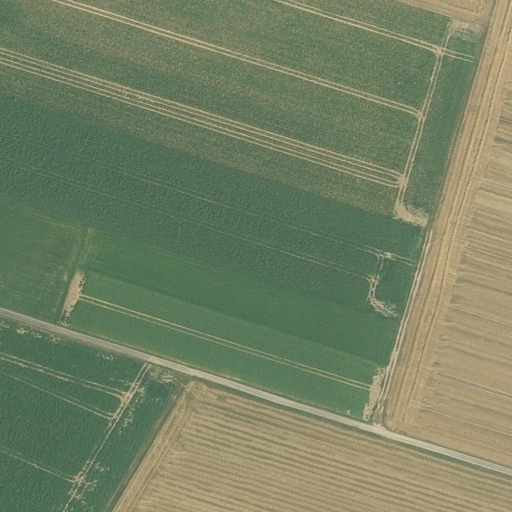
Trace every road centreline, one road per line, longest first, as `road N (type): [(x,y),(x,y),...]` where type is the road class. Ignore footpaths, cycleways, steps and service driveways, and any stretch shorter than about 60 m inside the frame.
road 1 (track): [(0,310),(511,474)]
road 2 (track): [(373,430),(495,0)]
road 3 (track): [(108,511),(192,372)]
